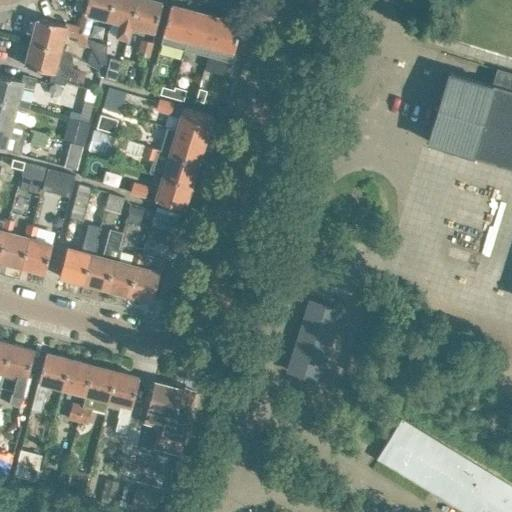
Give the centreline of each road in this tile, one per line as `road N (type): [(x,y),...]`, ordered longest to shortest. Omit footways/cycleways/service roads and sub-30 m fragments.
road 1 (residential): [(187,331),(287,0)]
road 2 (residential): [(187,331),(161,341),(0,299)]
